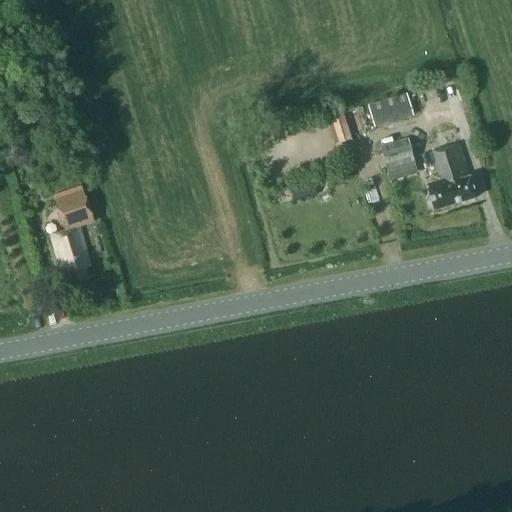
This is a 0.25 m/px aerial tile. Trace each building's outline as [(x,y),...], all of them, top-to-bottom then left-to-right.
[(407,93),(367,105),(374,127),(413,115),(407,93)] [(52,104),(17,115),(25,142),(60,131),(52,104)] [(346,111),(334,115),(344,142),(356,138),(346,111)] [(477,198),(471,177),(460,143),(431,151),(438,175),(433,177),(434,181),(427,183),(435,211),(477,198)] [(409,144),(382,152),(388,173),(416,164),(409,144)] [(82,186),(52,196),(64,231),(79,226),(80,215),(90,211),(82,186)] [(85,269),(91,268),(79,229),(52,238),(62,272),(67,271),(71,282),(88,277),(85,269)]
